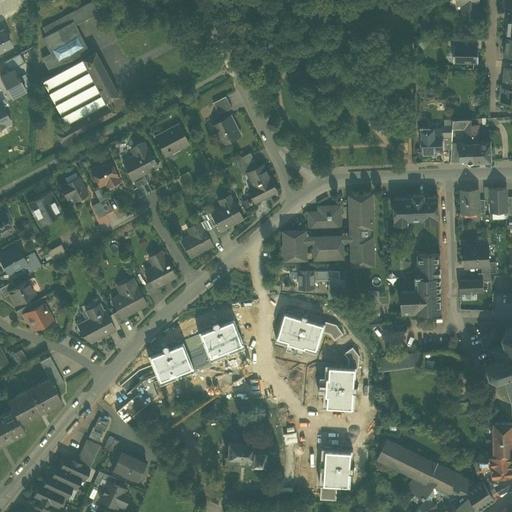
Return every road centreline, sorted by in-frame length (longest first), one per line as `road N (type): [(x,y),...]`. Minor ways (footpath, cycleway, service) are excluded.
road 1 (residential): [(281,159),(199,0)]
road 2 (residential): [(4,497),(108,376)]
road 3 (residential): [(453,323),(447,173)]
road 4 (residential): [(108,376),(197,285)]
road 5 (residential): [(108,376),(0,323)]
